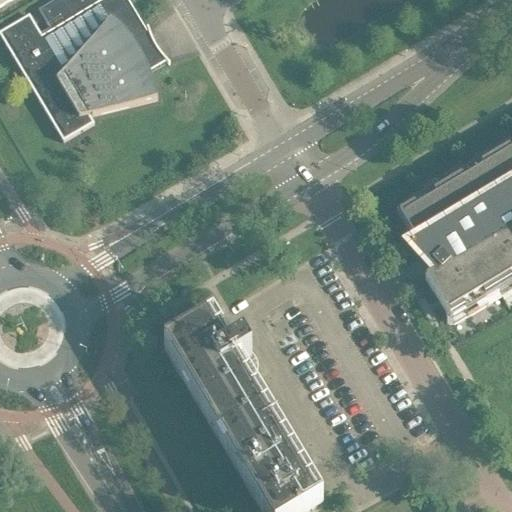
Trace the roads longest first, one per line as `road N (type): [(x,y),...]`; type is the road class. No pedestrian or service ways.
road 1 (residential): [(452,431),(306,181)]
road 2 (tertiary): [(285,146),(51,282)]
road 3 (residential): [(252,322),(311,286),(407,459)]
road 4 (tertiary): [(77,314),(306,181)]
road 5 (residential): [(252,322),(351,491),(407,459)]
road 6 (tertiary): [(306,181),(393,115),(470,39)]
road 7 (tertiary): [(470,39),(285,146)]
road 8 (residential): [(285,146),(197,2)]
road 9 (secondary): [(133,511),(50,374)]
